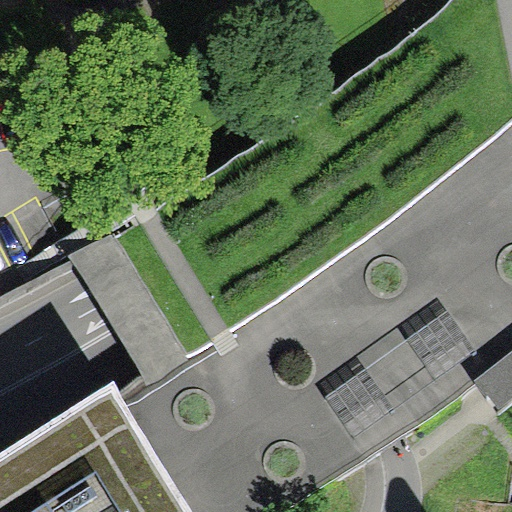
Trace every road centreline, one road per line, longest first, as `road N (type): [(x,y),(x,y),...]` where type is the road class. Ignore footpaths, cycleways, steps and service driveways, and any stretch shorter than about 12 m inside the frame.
road 1 (primary): [(157,299),(323,197),(511,51)]
road 2 (primary): [(157,299),(0,391)]
